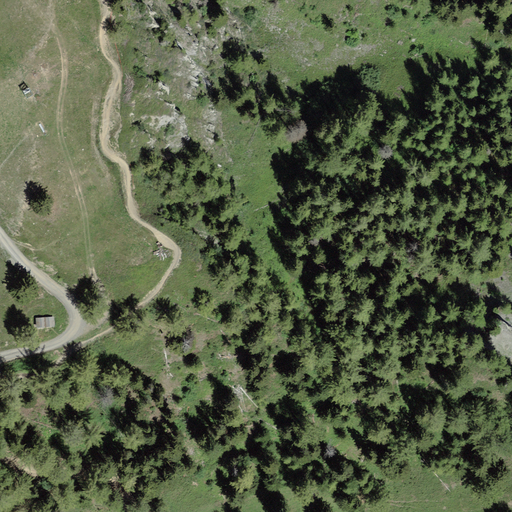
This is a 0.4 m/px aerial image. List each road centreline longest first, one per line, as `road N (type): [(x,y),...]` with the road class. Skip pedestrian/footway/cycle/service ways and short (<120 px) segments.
road 1 (track): [(77,325),(107,314),(109,304),(91,275),(79,193),(61,140),(63,68),(51,26)]
road 2 (track): [(0,234),(77,325),(56,347),(0,357)]
